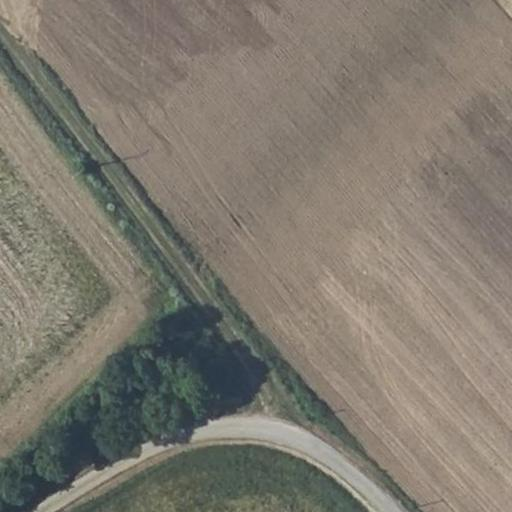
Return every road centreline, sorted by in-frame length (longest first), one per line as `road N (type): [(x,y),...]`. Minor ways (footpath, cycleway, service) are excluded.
road 1 (track): [(0,46),(243,352),(276,431)]
road 2 (unclassified): [(276,431),(230,426),(168,437),(38,511)]
road 3 (unclassified): [(276,431),(346,468),(391,511)]
